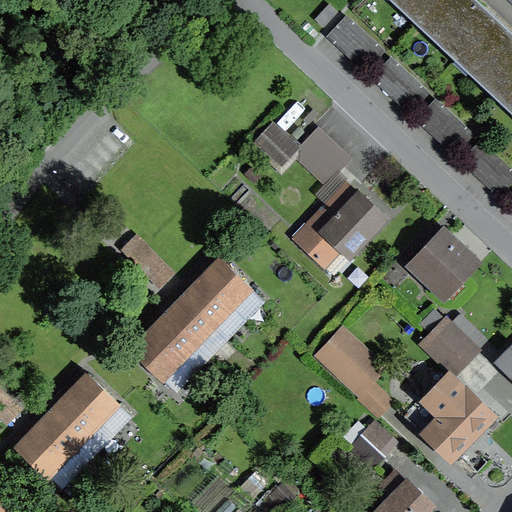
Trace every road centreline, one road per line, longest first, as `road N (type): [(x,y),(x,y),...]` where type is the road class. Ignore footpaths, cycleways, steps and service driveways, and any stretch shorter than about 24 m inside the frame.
road 1 (residential): [(511,250),(247,0)]
road 2 (residential): [(0,220),(211,0)]
